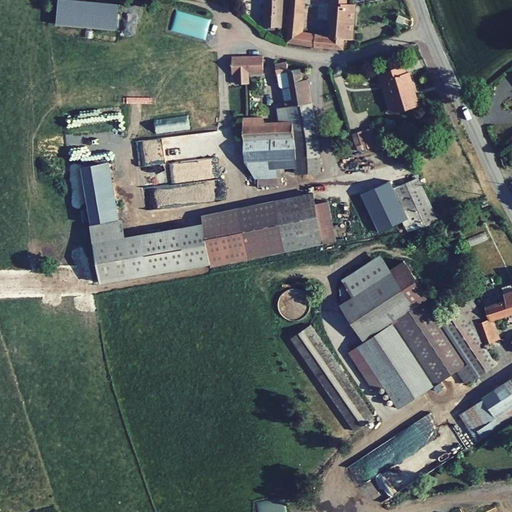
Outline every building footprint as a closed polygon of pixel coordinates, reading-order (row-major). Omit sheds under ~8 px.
[(103,0),(57,0),(56,24),(117,28),(119,1),(103,0)] [(267,0),(266,29),(283,30),(284,0),(267,0)] [(322,48),(342,51),(343,40),(352,41),(355,6),(347,4),(346,0),(288,0),(287,34),(286,33),(285,41),(286,41),(286,44),(314,47),(315,35),(302,33),(303,0),(332,0),(330,37),(323,36),(322,48)] [(400,18),(397,24),(404,27),(404,25),(411,28),(412,24),(406,21),(406,20),(400,18)] [(315,35),(314,47),(322,48),(323,36),(315,35)] [(261,62),(231,62),(231,78),(261,77),(261,62)] [(389,77),(398,109),(421,103),(413,70),(410,71),(408,63),(384,69),(386,78),(389,77)] [(286,68),(275,69),(279,92),(282,94),(286,112),(276,114),(277,127),(262,127),(262,122),(242,122),(243,164),(256,187),(257,191),(282,187),(280,174),(293,173),(294,179),(320,177),(317,145),(307,84),(301,85),(299,70),(287,72),(286,68)] [(371,129),(352,135),(357,152),(376,146),(371,129)] [(205,160),(140,164),(141,186),(206,182),(205,160)] [(109,165),(82,170),(91,226),(118,222),(109,165)] [(436,227),(418,184),(388,197),(405,235),(422,231),(436,227)] [(313,206),(311,196),(238,211),(248,261),(334,244),(325,204),(313,206)] [(248,261),(238,211),(200,218),(202,229),(142,238),(148,279),(211,270),(248,261)] [(493,233),(493,242),(508,242),(508,233),(493,233)] [(414,310),(379,258),(340,283),(343,288),(337,292),(338,309),(362,346),(347,356),(374,397),(377,395),(384,405),(390,402),(397,412),(455,374),(465,389),(496,368),(481,346),(498,341),(492,321),(488,322),(481,304),(478,307),(474,299),(438,323),(425,303),(414,310)] [(511,313),(511,287),(511,288),(511,289),(511,293),(504,296),(481,304),(488,322),(492,321),(511,313)] [(280,306),(289,310),(287,316),(300,322),(304,310),(296,307),(300,297),(287,291),(280,306)] [(373,422),(308,329),(288,342),(353,436),(373,422)] [(476,445),(511,420),(511,381),(458,418),(476,445)] [(415,453),(365,479),(377,502),(414,483),(403,462),(416,455),(415,453)]
